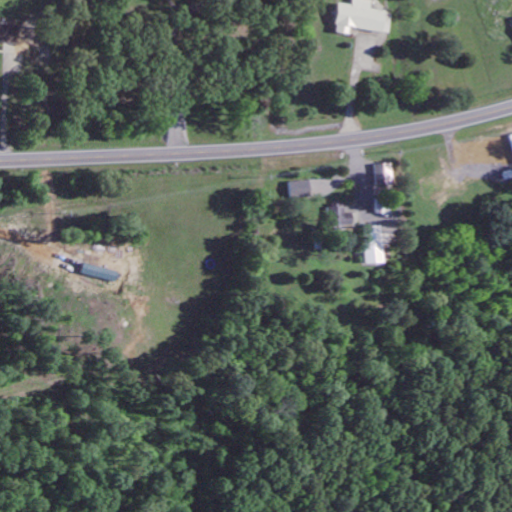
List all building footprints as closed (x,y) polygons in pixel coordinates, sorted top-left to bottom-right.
[(347,27),(387,34),(391,12),(368,9),(369,0),(350,0),(349,5),(336,2),(331,32),(346,34),(347,27)] [(0,43),(14,44),(14,22),(0,22),(0,43)] [(284,181),(285,197),(305,196),(304,180),(284,181)] [(323,206),(323,227),(338,227),(337,206),(323,206)] [(357,226),(358,264),(377,263),(375,226),(357,226)]
